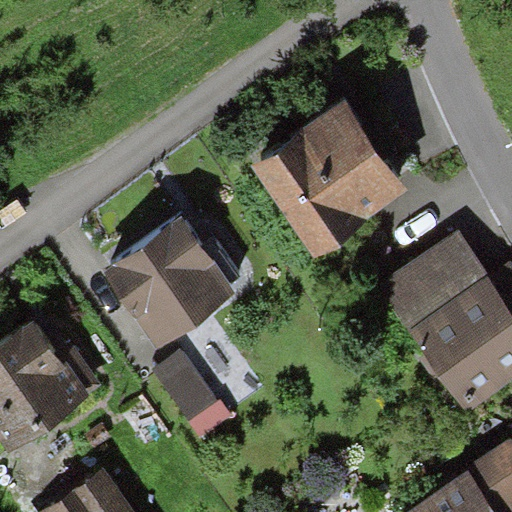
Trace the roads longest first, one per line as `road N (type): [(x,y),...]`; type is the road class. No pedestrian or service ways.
road 1 (residential): [(351,0),(0,243)]
road 2 (residential): [(420,0),(511,189)]
